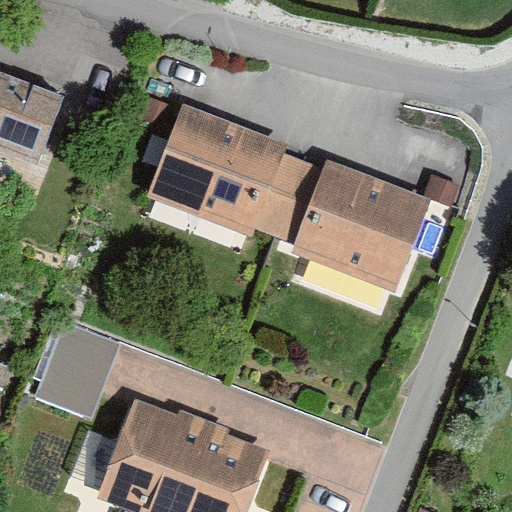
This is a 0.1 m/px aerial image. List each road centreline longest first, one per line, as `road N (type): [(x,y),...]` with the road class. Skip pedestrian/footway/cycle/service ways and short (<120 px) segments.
road 1 (residential): [(109,0),(511,109)]
road 2 (residential): [(377,511),(511,138)]
